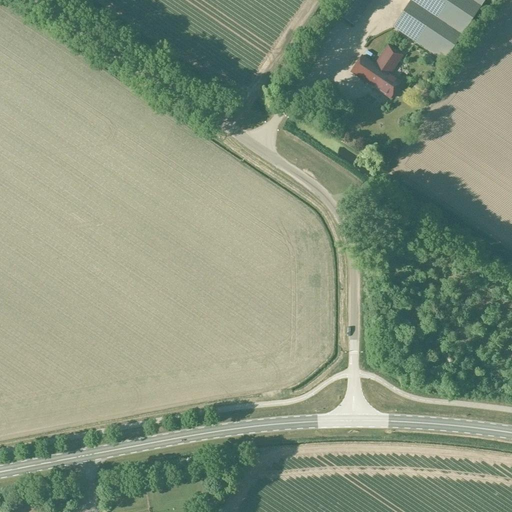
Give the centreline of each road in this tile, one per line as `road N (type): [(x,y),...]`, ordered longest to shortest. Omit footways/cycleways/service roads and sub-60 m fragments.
road 1 (unclassified): [(353,391),(353,261),(333,206),(37,0)]
road 2 (secondary): [(0,472),(229,430),(346,421)]
road 3 (secondary): [(511,433),(360,421)]
